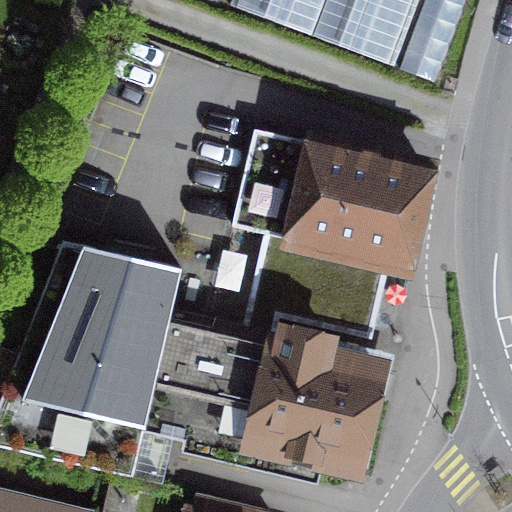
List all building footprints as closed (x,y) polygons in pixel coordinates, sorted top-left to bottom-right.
[(232,0),(230,5),(399,70),(423,0),(232,0)] [(275,332),(279,316),(371,338),(388,262),(402,265),(425,167),(318,142),(318,143),(254,128),(232,225),(265,232),(243,325),(275,332)] [(63,240),(18,355),(0,402),(0,444),(132,476),(144,425),(250,450),(247,465),(316,481),(321,458),(355,466),(379,367),(325,355),(329,339),(284,328),(282,334),(275,332),(243,325),(171,308),(181,268),(63,240)] [(0,402),(18,355),(0,347),(0,402)] [(268,511),(270,509),(199,493),(194,511),(268,511)]
